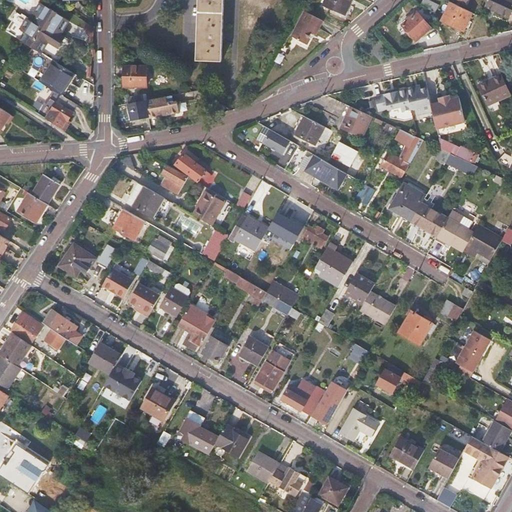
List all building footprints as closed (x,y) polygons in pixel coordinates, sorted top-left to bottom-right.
[(65,11),(49,0),(38,16),(52,26),(60,16),(61,17),(65,11)] [(223,64),(225,0),(200,0),(198,63),(223,64)] [(362,0),(325,0),(321,8),(342,17),(349,0),(358,0),(362,1),(362,0)] [(427,0),(419,0),(418,4),(430,10),(432,11),(435,4),(427,0)] [(508,0),(486,0),(484,5),(502,14),(508,0)] [(470,12),(449,1),(439,20),(460,31),(470,12)] [(412,39),(427,27),(423,22),(428,18),(426,15),(421,19),(414,11),(400,24),(412,39)] [(291,37),(305,44),(311,35),(315,36),(322,22),(304,13),(291,37)] [(46,40),(53,44),(60,34),(37,20),(24,41),(39,51),(46,40)] [(53,44),(59,48),(65,38),(60,34),(53,44)] [(64,51),(71,41),(65,38),(59,48),(64,51)] [(41,81),(54,60),(48,56),(34,77),(41,81)] [(60,93),(73,72),(54,60),(41,81),(60,93)] [(147,87),(147,66),(125,66),(124,87),(147,87)] [(488,103),(510,93),(500,71),(478,81),(488,103)] [(446,114),(462,110),(459,98),(458,98),(452,80),(437,85),(443,103),(442,104),(446,114)] [(433,109),(427,85),(416,88),(415,84),(407,86),(407,88),(399,89),(398,88),(385,91),(385,93),(376,94),(379,108),(388,106),(388,107),(401,104),(402,108),(416,105),(418,113),(433,109)] [(208,97),(198,91),(195,97),(205,103),(208,97)] [(68,122),(78,105),(62,95),(47,119),(61,128),(66,121),(68,122)] [(167,96),(146,100),(149,116),(150,118),(176,113),(174,102),(168,103),(167,96)] [(133,102),(129,103),(132,119),(149,116),(146,100),(143,101),(133,102)] [(371,116),(350,105),(340,126),(362,136),(371,116)] [(0,132),(11,114),(0,107),(0,132)] [(328,126),(306,113),(296,130),(318,143),(328,126)] [(395,127),(387,123),(384,129),(392,133),(395,127)] [(286,155),(293,142),(274,130),(267,143),(286,155)] [(380,167),(401,178),(422,140),(402,130),(397,139),(402,143),(404,139),(407,141),(399,159),(387,153),(380,167)] [(453,146),(439,138),(441,149),(449,153),(453,146)] [(441,149),(434,159),(443,164),(449,153),(441,149)] [(346,173),(308,150),(299,165),(338,188),(346,173)] [(212,174),(185,153),(177,165),(198,181),(202,177),(207,181),(212,174)] [(471,175),(476,166),(449,153),(443,164),(442,165),(446,167),(448,164),(471,175)] [(182,173),(167,165),(162,173),(170,178),(165,187),(171,190),(182,173)] [(170,178),(162,173),(157,182),(165,187),(170,178)] [(33,194),(48,203),(61,183),(60,182),(56,180),(45,174),(33,194)] [(165,198),(137,181),(126,201),(154,217),(165,198)] [(363,183),(355,198),(365,204),(374,189),(363,183)] [(389,208),(411,220),(421,202),(425,196),(403,184),(389,208)] [(206,189),(192,213),(214,225),(228,201),(206,189)] [(37,221),(48,203),(33,194),(30,192),(18,210),(37,221)] [(245,210),(253,197),(245,192),(238,206),(245,210)] [(421,202),(411,220),(437,236),(437,235),(447,217),(421,202)] [(144,220),(121,206),(111,225),(133,238),(144,220)] [(472,219),(452,208),(448,216),(467,228),(472,219)] [(0,229),(4,232),(11,219),(0,213),(0,229)] [(268,229),(294,244),(303,228),(278,213),(268,229)] [(268,229),(242,214),(230,236),(230,237),(255,251),(268,229)] [(437,235),(463,250),(466,245),(474,231),(467,228),(448,216),(447,217),(437,235)] [(502,238),(477,225),(474,231),(466,245),(491,259),(502,238)] [(321,248),(327,237),(320,233),(323,230),(317,226),(314,230),(308,227),(302,237),(321,248)] [(203,254),(215,261),(230,237),(230,236),(218,228),(203,254)] [(0,260),(0,258),(10,241),(0,235),(0,263),(1,261),(0,260)] [(164,258),(170,245),(158,238),(151,250),(164,258)] [(76,276),(90,254),(74,243),(60,265),(76,276)] [(106,267),(117,248),(107,243),(96,262),(106,267)] [(329,243),(313,271),(339,286),(353,261),(336,251),(338,247),(329,243)] [(355,257),(338,247),(336,251),(353,261),(355,257)] [(161,272),(164,267),(149,261),(147,266),(161,272)] [(117,262),(103,285),(124,297),(134,280),(132,278),(135,273),(117,262)] [(241,276),(228,269),(225,273),(234,278),(233,280),(237,283),(238,282),(241,276)] [(370,291),(375,283),(357,273),(346,293),(363,303),(370,291)] [(264,296),(266,291),(241,276),(238,282),(264,296)] [(140,282),(129,300),(150,312),(161,295),(140,282)] [(178,315),(189,296),(191,292),(190,289),(180,283),(177,284),(175,288),(173,287),(162,306),(178,315)] [(285,299),(289,292),(282,287),(277,295),(285,299)] [(473,292),(465,287),(462,294),(469,298),(473,292)] [(360,310),(386,325),(397,306),(370,291),(363,303),(360,310)] [(449,315),(455,304),(448,300),(442,311),(449,315)] [(283,310),(286,305),(277,301),(275,305),(283,310)] [(329,303),(321,316),(330,322),(338,309),(329,303)] [(457,320),(460,315),(464,308),(455,304),(449,315),(457,320)] [(189,306),(179,324),(194,332),(192,336),(189,335),(186,338),(198,345),(201,339),(204,341),(216,320),(189,306)] [(432,324),(406,309),(394,329),(421,345),(432,324)] [(51,310),(43,323),(75,344),(81,334),(73,330),(76,325),(51,310)] [(31,344),(43,327),(23,313),(11,331),(31,344)] [(478,333),(491,340),(494,335),(481,327),(478,333)] [(473,372),(491,340),(478,333),(474,331),(456,362),(460,365),(473,372)] [(215,332),(212,336),(221,341),(223,337),(215,332)] [(31,345),(13,333),(0,352),(0,355),(3,357),(17,366),(31,345)] [(221,341),(212,336),(203,353),(220,362),(229,346),(221,341)] [(240,354),(259,365),(270,347),(250,336),(240,354)] [(118,362),(122,355),(101,342),(89,362),(111,374),(118,362)] [(353,351),(366,358),(370,352),(355,343),(353,347),(354,349),(353,351)] [(278,345),(267,362),(257,380),(274,390),(294,354),(278,345)] [(131,357),(123,352),(122,355),(118,362),(125,366),(131,357)] [(3,357),(0,360),(0,385),(8,391),(22,369),(17,366),(3,357)] [(430,379),(441,360),(436,358),(424,380),(430,384),(432,380),(430,379)] [(470,377),(473,372),(460,365),(457,370),(470,377)] [(392,392),(400,378),(385,369),(377,383),(392,392)] [(400,378),(419,389),(422,383),(404,372),(400,378)] [(114,380),(105,394),(120,403),(128,389),(114,380)] [(319,403),(312,415),(327,423),(346,390),(333,382),(320,403),(319,403)] [(163,419),(173,402),(159,394),(161,391),(153,387),(142,407),(163,419)] [(283,400),(311,416),(312,415),(319,403),(290,387),(283,400)] [(159,394),(173,402),(175,399),(161,391),(159,394)] [(511,401),(508,399),(496,420),(506,426),(506,425),(511,427),(511,401)] [(379,422),(354,408),(341,432),(353,439),(360,429),(371,435),(379,422)] [(193,439),(185,434),(183,438),(208,453),(218,436),(198,424),(199,422),(188,416),(181,430),(185,433),(191,423),(217,436),(212,445),(206,441),(202,448),(191,442),(193,439)] [(499,451),(511,429),(506,426),(496,420),(495,420),(482,442),(491,447),(499,451)] [(185,433),(185,434),(193,439),(191,442),(202,448),(206,441),(212,445),(217,436),(191,423),(185,433)] [(227,423),(216,443),(240,456),(250,437),(227,423)] [(71,441),(75,435),(71,432),(64,442),(69,445),(71,441)] [(71,441),(93,456),(97,450),(75,435),(71,441)] [(414,469),(418,462),(425,450),(400,437),(391,454),(404,462),(404,463),(414,469)] [(491,487),(508,457),(499,451),(491,447),(473,477),(491,487)] [(460,460),(441,449),(430,467),(450,478),(460,460)] [(249,470),(270,482),(277,470),(280,464),(281,464),(259,452),(249,470)] [(280,464),(277,470),(286,475),(289,469),(280,464)] [(277,470),(270,482),(297,497),(302,487),(307,477),(291,467),(289,469),(286,475),(277,470)] [(335,502),(345,484),(327,473),(316,491),(335,502)] [(315,483),(310,480),(305,489),(310,492),(315,483)] [(299,498),(304,490),(305,489),(302,487),(297,497),(299,498)] [(438,499),(452,506),(458,494),(444,487),(438,499)] [(291,511),(318,511),(324,502),(304,490),(299,498),(291,511)]
